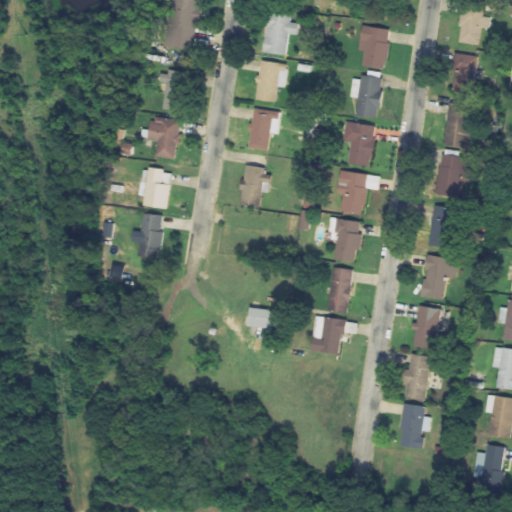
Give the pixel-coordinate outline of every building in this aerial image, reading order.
[(170,0),(164,44),(195,49),(202,0),(170,0)] [(488,10),(461,6),(456,40),(484,44),(488,10)] [(262,51),(284,53),(286,34),(296,35),(299,15),(267,12),(262,51)] [(392,28),(362,24),(358,54),(367,55),(366,66),(387,68),(392,28)] [(450,89),(473,92),(478,54),(455,51),(450,89)] [(254,98),(273,101),(275,88),(284,89),(288,63),(260,58),(254,98)] [(188,71),(163,68),(161,82),(165,83),(162,107),(181,110),(188,71)] [(352,78),(350,101),(359,102),(358,114),(380,117),(384,72),(364,70),(363,80),(352,78)] [(470,104),(449,101),(443,144),(465,146),(470,104)] [(267,149),(270,130),(278,131),(281,110),(253,106),(247,146),(267,149)] [(157,137),(155,155),(177,158),(182,118),(150,114),(148,135),(157,137)] [(371,166),(378,125),(346,119),(342,140),(353,141),(349,162),(371,166)] [(435,193),(458,196),(460,175),(469,176),(472,154),(440,151),(435,193)] [(239,203),(260,206),(262,188),(270,189),(272,167),(243,163),(239,203)] [(165,207),(171,169),(150,166),(144,204),(165,207)] [(381,174),(341,168),(336,198),(345,200),(344,210),(364,213),(369,184),(379,186),(381,174)] [(428,245),(452,247),(456,206),(433,204),(428,245)] [(137,255),(159,258),(166,214),(144,211),(137,255)] [(302,229),(311,230),(313,212),(304,211),(302,229)] [(364,220),(333,216),(331,232),(338,232),(334,259),(358,262),(364,220)] [(457,257),(426,253),(421,295),(442,298),(444,278),(454,279),(457,257)] [(327,308),(348,311),(354,268),(333,265),(327,308)] [(511,339),(511,298),(505,298),(500,338),(511,339)] [(439,307),(418,304),(414,346),(434,348),(439,307)] [(279,329),(281,310),(250,305),(248,325),(279,329)] [(311,349),(343,353),(346,330),(356,331),(358,320),(316,314),(311,349)] [(511,347),(495,345),(492,365),(501,367),(499,386),(511,388),(511,347)] [(426,398),(432,355),(407,352),(402,395),(426,398)] [(511,437),(511,429),(511,396),(488,393),(485,413),(494,413),(491,434),(511,437)] [(430,416),(422,414),(424,404),(403,401),(397,444),(426,448),(430,416)] [(477,451),(472,486),(502,490),(508,447),(489,444),(488,453),(477,451)]
